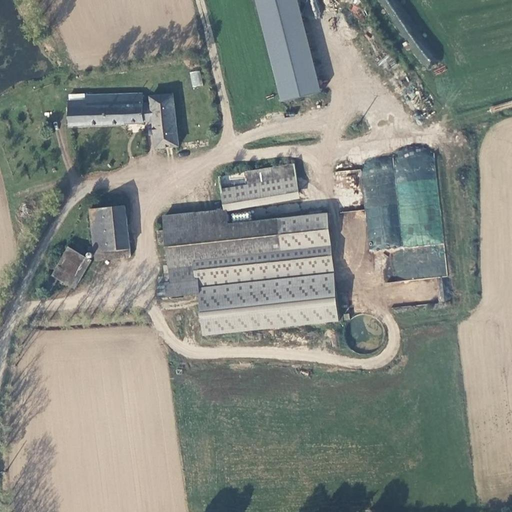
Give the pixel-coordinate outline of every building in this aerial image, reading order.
[(255,0),(278,102),(319,93),(298,0),(255,0)] [(378,0),(421,71),(436,62),(399,0),(378,0)] [(200,71),(190,72),(191,87),(202,86),(200,71)] [(143,105),(142,95),(86,97),(86,101),(70,102),(70,128),(125,125),(143,123),(143,105)] [(143,105),(143,123),(153,122),(156,151),(179,148),(173,96),(151,97),(152,104),(143,105)] [(359,158),(369,251),(411,246),(414,277),(447,274),(433,150),(359,158)] [(247,175),(216,181),(220,207),(296,195),(290,168),(247,175)] [(335,186),(358,187),(359,171),(335,170),(335,186)] [(125,205),(89,209),(93,256),(116,253),(116,254),(130,253),(125,205)] [(224,213),(162,220),(163,235),(155,236),(157,250),(166,248),(169,287),(164,288),(166,301),(212,294),(211,283),(232,280),(329,267),(325,229),(323,217),(225,228),(224,213)] [(75,289),(91,259),(66,246),(50,276),(75,289)]
